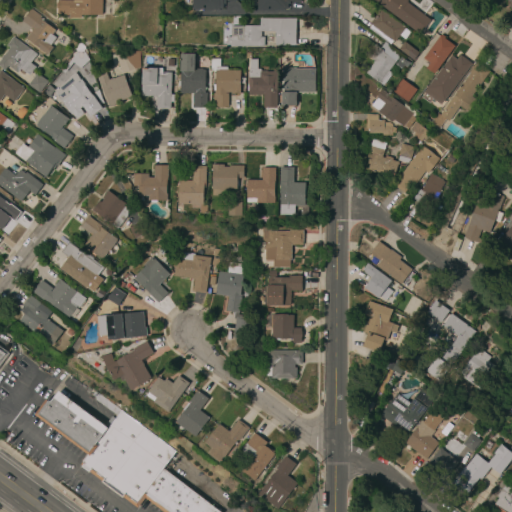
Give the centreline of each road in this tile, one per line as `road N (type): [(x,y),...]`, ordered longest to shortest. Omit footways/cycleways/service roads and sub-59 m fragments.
road 1 (tertiary): [(334,511),(336,0)]
road 2 (residential): [(0,286),(104,150),(128,137),(334,139)]
road 3 (residential): [(511,317),(334,191)]
road 4 (residential): [(334,453),(208,357),(190,333)]
